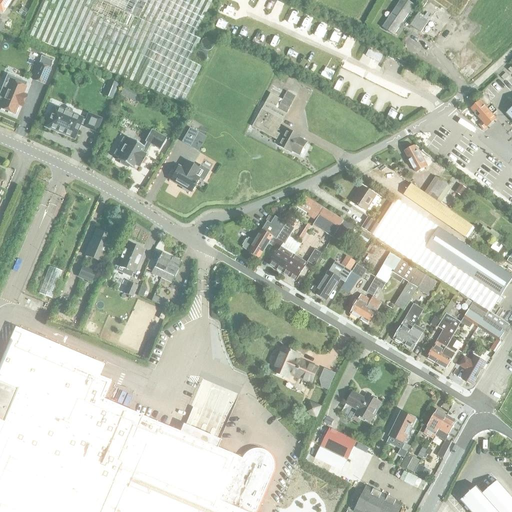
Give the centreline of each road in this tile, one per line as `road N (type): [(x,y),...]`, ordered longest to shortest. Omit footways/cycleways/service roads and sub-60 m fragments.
road 1 (unclassified): [(188,238),(200,224),(306,184),(406,132),(511,51)]
road 2 (unclassified): [(485,413),(188,238)]
road 3 (unclassified): [(188,238),(70,169),(0,139)]
